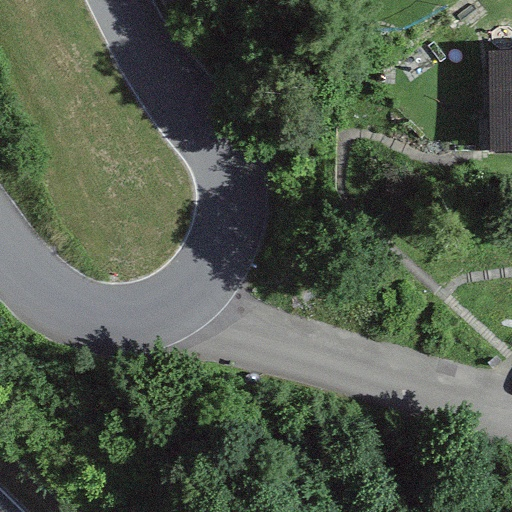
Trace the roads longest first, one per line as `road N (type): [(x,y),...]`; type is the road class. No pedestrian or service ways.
road 1 (residential): [(182,297),(511,441)]
road 2 (residential): [(182,297),(212,262),(226,228),(222,177),(118,0)]
road 3 (residential): [(0,248),(32,288),(66,310),(106,320),(146,315),(182,297)]
